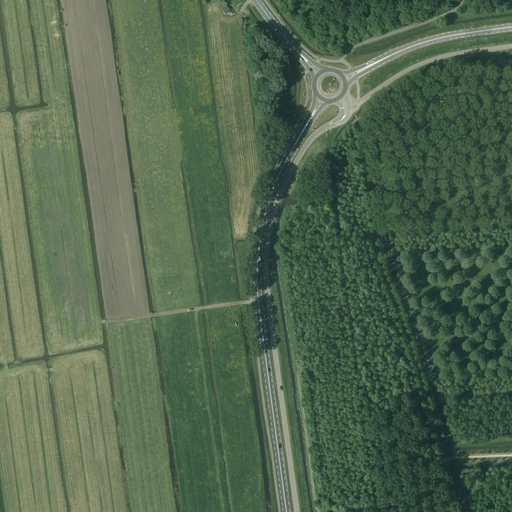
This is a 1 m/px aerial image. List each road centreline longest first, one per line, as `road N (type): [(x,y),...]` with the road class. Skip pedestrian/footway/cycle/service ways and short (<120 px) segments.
road 1 (tertiary): [(296,511),(265,252),(281,189),(307,142),(345,114)]
road 2 (primary): [(286,511),(257,254),(274,183),(310,119)]
road 3 (track): [(66,129),(94,323),(258,299)]
road 4 (track): [(464,511),(373,240)]
road 5 (primary): [(364,68),(442,37),(511,27)]
